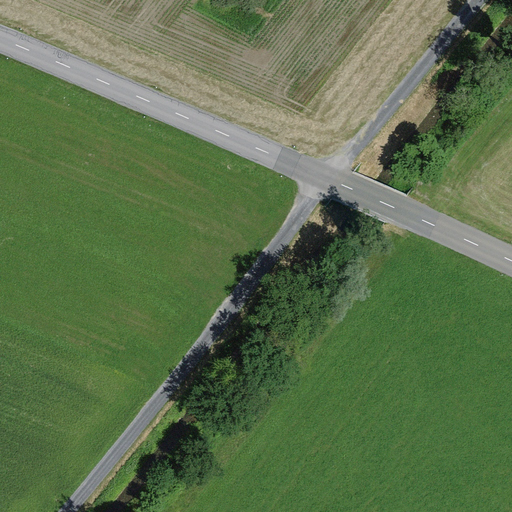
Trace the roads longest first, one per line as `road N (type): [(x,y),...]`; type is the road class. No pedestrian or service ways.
road 1 (track): [(477,0),(64,511)]
road 2 (tertiary): [(0,39),(511,262)]
